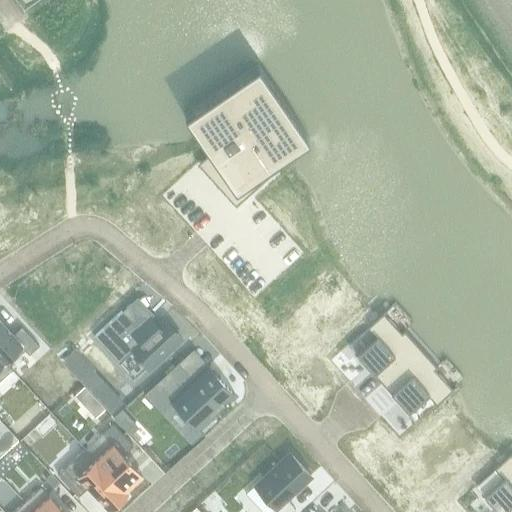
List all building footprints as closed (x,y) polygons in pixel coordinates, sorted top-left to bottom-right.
[(248,70),(192,108),(201,122),(192,128),(199,139),(204,146),(208,152),(200,160),(239,202),(278,167),(274,163),(284,156),(299,145),(290,131),(299,125),(266,77),(257,84),(248,70)] [(96,298),(115,279),(93,255),(58,288),(71,302),(61,312),(80,332),(105,308),(96,298)] [(122,311),(94,337),(120,364),(134,350),(149,367),(161,357),(162,359),(172,350),(170,348),(182,337),(164,319),(157,326),(149,317),(138,328),(122,311)] [(375,336),(355,353),(381,382),(420,348),(404,329),(401,332),(382,312),(366,326),(375,336)] [(0,320),(0,356),(7,365),(8,364),(24,349),(28,353),(38,344),(21,325),(12,333),(0,320)] [(420,348),(381,382),(407,411),(427,394),(436,404),(452,389),(434,369),(437,366),(420,348)] [(0,356),(0,379),(12,368),(8,364),(7,365),(0,356)] [(178,360),(150,387),(166,404),(172,399),(197,426),(233,392),(207,365),(194,377),(178,360)] [(112,422),(84,448),(125,492),(126,491),(125,490),(141,474),(122,454),(132,444),(112,422)] [(84,448),(57,473),(77,495),(87,486),(108,508),(125,492),(84,448)] [(289,451),(254,483),(275,506),(267,511),(289,511),(294,508),(285,497),(310,474),(289,451)] [(502,477),(483,494),(498,511),(511,511),(511,455),(510,453),(493,467),(502,477)] [(64,511),(40,485),(24,501),(34,511),(64,511)] [(34,511),(24,501),(11,511),(34,511)]
